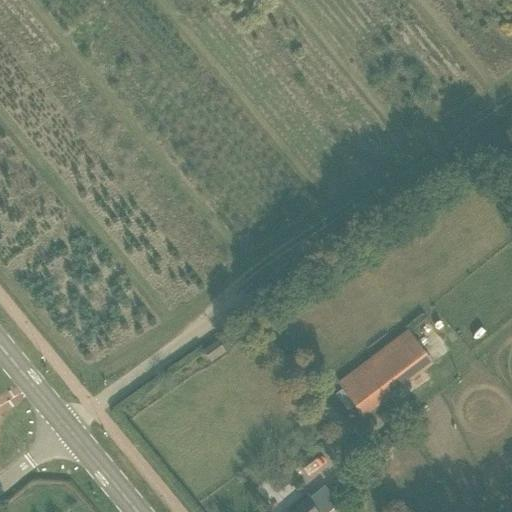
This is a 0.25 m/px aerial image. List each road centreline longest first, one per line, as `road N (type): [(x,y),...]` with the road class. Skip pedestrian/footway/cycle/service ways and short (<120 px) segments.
road 1 (track): [(511,94),(235,288),(216,318)]
road 2 (unclassified): [(67,430),(216,318)]
